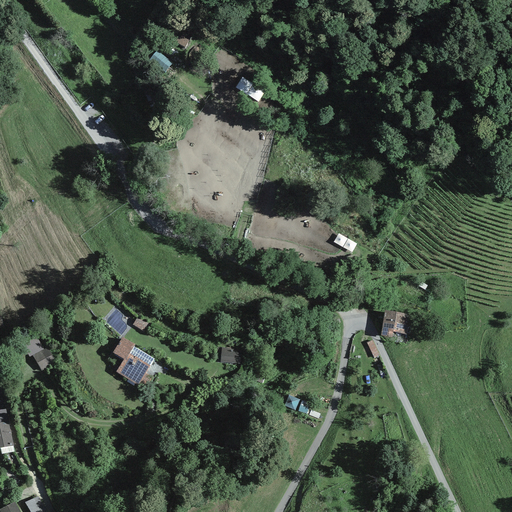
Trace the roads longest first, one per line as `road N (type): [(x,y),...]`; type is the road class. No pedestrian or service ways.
road 1 (unclassified): [(357,315),(153,208),(28,37),(10,0)]
road 2 (unclassified): [(456,511),(376,337),(357,315)]
road 3 (unclassified): [(278,511),(332,411),(357,315)]
road 4 (track): [(63,511),(0,374)]
